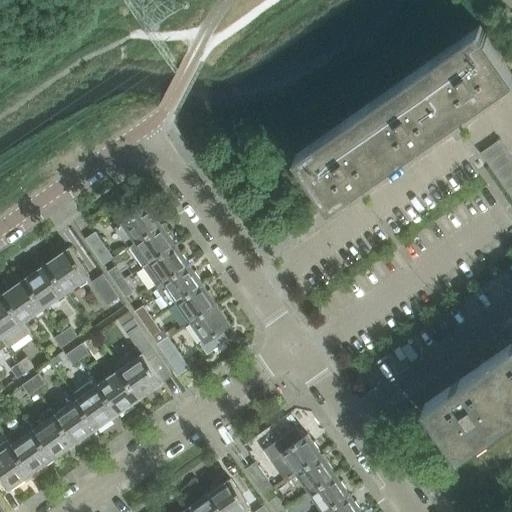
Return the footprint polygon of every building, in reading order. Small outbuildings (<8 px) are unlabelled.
[(328,203),(330,206),(511,78),(511,72),(479,25),(295,154),(328,203)] [(486,163),(505,149),(499,139),(480,153),(486,163)] [(493,172),(511,159),(511,158),(505,149),(486,163),(493,172)] [(500,182),(511,174),(511,159),(493,172),(500,182)] [(507,192),(511,189),(511,174),(500,182),(507,192)] [(130,246),(162,224),(149,205),(117,227),(130,246)] [(150,263),(176,244),(162,224),(130,246),(131,247),(136,243),(150,263)] [(85,240),(103,265),(113,259),(95,233),(85,240)] [(157,287),(190,264),(176,244),(150,263),(162,281),(156,285),(157,287)] [(47,263),(67,292),(90,276),(70,248),(47,263)] [(45,307),(67,292),(47,263),(25,279),(45,307)] [(200,270),(196,273),(190,264),(157,287),(170,306),(177,302),(203,284),(201,281),(205,278),(200,270)] [(117,286),(125,280),(115,266),(107,271),(117,286)] [(108,306),(119,298),(103,275),(92,283),(108,306)] [(23,322),(45,307),(25,279),(4,294),(23,322)] [(125,280),(117,286),(124,297),(133,291),(125,280)] [(191,322),(217,304),(203,284),(177,302),(191,322)] [(30,332),(23,322),(4,294),(0,296),(0,336),(1,338),(8,348),(30,332)] [(217,304),(191,322),(203,341),(201,342),(208,353),(228,338),(223,330),(231,324),(217,304)] [(144,325),(152,320),(142,305),(134,311),(144,325)] [(172,375),(150,343),(134,320),(123,328),(137,348),(115,362),(121,370),(140,398),(163,383),(162,381),(172,375)] [(158,345),(168,338),(162,330),(160,331),(152,320),(144,325),(158,345)] [(62,332),(69,341),(78,335),(71,326),(62,332)] [(61,347),(69,341),(62,332),(54,337),(61,347)] [(188,368),(185,364),(168,338),(158,345),(178,374),(188,368)] [(74,348),(81,358),(90,352),(83,342),(74,348)] [(511,342),(423,404),(459,455),(511,417),(511,342)] [(73,364),(81,358),(74,348),(66,354),(73,364)] [(18,362),(25,372),(33,366),(26,357),(18,362)] [(16,378),(25,372),(18,362),(10,368),(16,378)] [(118,414),(140,398),(121,370),(99,385),(118,414)] [(30,379),(36,389),(45,383),(38,373),(30,379)] [(118,414),(99,385),(94,378),(72,394),(77,400),(97,429),(118,414)] [(28,395),(36,389),(30,379),(21,385),(28,395)] [(75,444),(97,429),(77,400),(55,416),(75,444)] [(75,444),(55,416),(50,408),(40,415),(45,422),(33,431),(53,459),(75,444)] [(53,459),(33,431),(26,421),(5,436),(7,439),(31,474),(53,459)] [(422,434),(430,445),(437,440),(429,429),(422,434)] [(296,473),(322,455),(308,434),(282,452),(296,473)] [(0,453),(0,478),(1,478),(9,490),(31,474),(7,439),(0,444),(0,450),(1,453),(0,453)] [(309,492),(336,474),(322,455),(296,473),(309,492)] [(254,463),(245,469),(263,495),(272,489),(254,463)] [(323,511),(349,494),(336,474),(309,492),(323,511)] [(209,493),(222,511),(244,511),(250,508),(230,479),(209,493)] [(191,511),(222,511),(209,493),(189,508),(191,511)] [(361,511),(349,494),(323,511),(361,511)] [(274,511),(280,511),(285,509),(276,496),(268,502),(274,511)]
